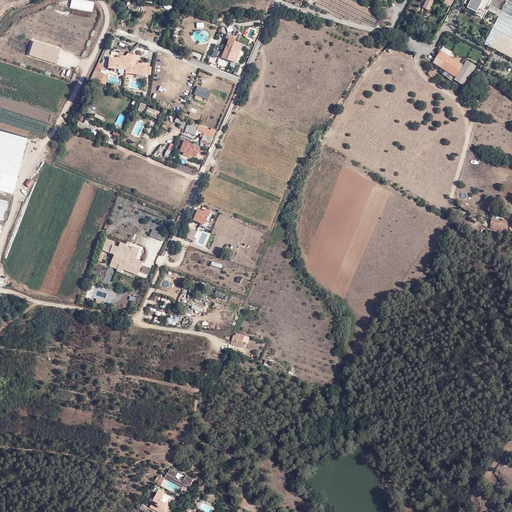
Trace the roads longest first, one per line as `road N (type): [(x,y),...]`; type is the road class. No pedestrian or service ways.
road 1 (unclassified): [(279,0),(137,320)]
road 2 (track): [(101,0),(102,34),(75,93),(27,163),(0,254)]
road 3 (track): [(170,456),(147,476),(0,443)]
road 4 (unknown): [(278,2),(395,34),(431,57)]
road 5 (unclassified): [(137,320),(0,291)]
